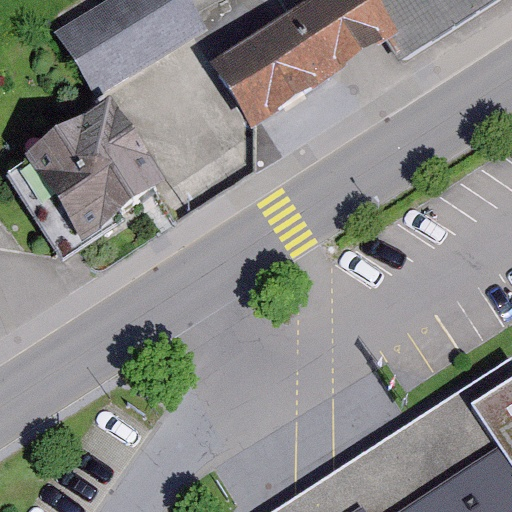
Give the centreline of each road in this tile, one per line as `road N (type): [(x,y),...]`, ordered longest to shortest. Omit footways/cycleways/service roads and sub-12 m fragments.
road 1 (primary): [(511,80),(206,279)]
road 2 (primary): [(206,279),(0,410)]
road 3 (residential): [(250,363),(128,511)]
